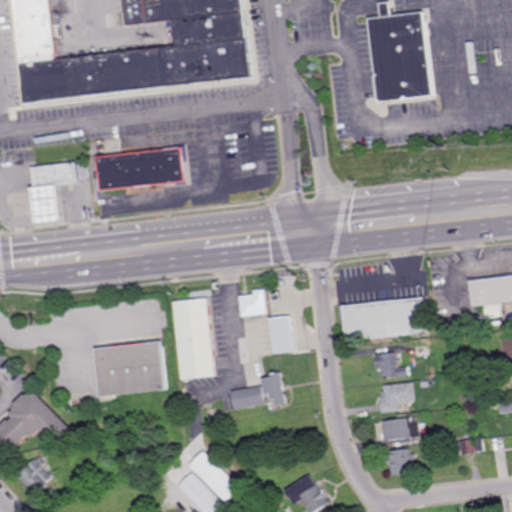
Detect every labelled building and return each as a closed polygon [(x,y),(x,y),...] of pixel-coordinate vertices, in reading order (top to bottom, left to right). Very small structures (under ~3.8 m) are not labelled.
[(246,0),(255,74),(29,101),(17,0),(53,0),(60,58),(179,44),(176,19),(130,24),(127,0),(246,0)] [(385,4),(395,3),(397,15),(430,12),(440,96),(388,102),(384,100),(375,19),(387,17),(385,4)] [(100,193),(96,157),(185,148),(189,184),(100,193)] [(79,164),(89,163),(91,178),(81,179),(81,181),(59,184),(64,221),(39,224),(35,188),(39,187),(36,167),(79,161),(79,164)] [(503,316),(488,318),(486,306),(477,307),(473,281),(511,275),(511,301),(502,303),(503,316)] [(246,318),(244,297),(259,295),(258,291),(269,290),(272,315),(246,318)] [(220,377),(187,381),(178,303),(211,299),(220,377)] [(351,344),(348,307),(428,299),(432,336),(351,344)] [(277,354),(273,320),(294,317),(297,352),(277,354)] [(103,399),(98,350),(166,343),(171,392),(103,399)] [(418,357),(418,348),(432,347),(432,356),(418,357)] [(402,369),(412,368),(414,376),(386,380),(384,371),(381,371),(379,356),(399,353),(402,369)] [(292,407),(281,409),(280,401),(276,402),(275,395),(271,395),(268,380),(276,378),(276,375),(286,373),(292,407)] [(385,414),(384,397),(386,397),(385,393),(388,392),(387,387),(417,383),(419,402),(402,404),(403,413),(385,414)] [(237,410),(234,393),(264,388),(267,404),(237,410)] [(9,423),(10,424),(15,420),(12,416),(16,412),(15,410),(17,408),(16,406),(26,396),(28,397),(30,395),(32,397),(36,393),(73,430),(58,446),(43,431),(34,440),(30,436),(11,455),(0,444),(0,434),(3,431),(2,430),(9,423)] [(511,412),(503,413),(502,404),(511,402),(511,412)] [(490,416),(489,406),(500,405),(501,415),(490,416)] [(414,424),(422,422),(424,437),(388,443),(385,423),(413,419),(414,424)] [(440,441),(439,432),(448,431),(449,440),(440,441)] [(478,453),(477,439),(485,438),(486,452),(478,453)] [(459,456),(457,441),(476,439),(477,454),(459,456)] [(44,468),(55,480),(37,496),(21,478),(24,475),(22,474),(37,461),(38,462),(52,448),(57,455),(44,468)] [(414,456),(419,455),(420,465),(415,465),(416,470),(406,471),(407,477),(396,478),(395,466),(391,467),(390,459),(393,458),(393,452),(414,450),(414,456)] [(239,484),(227,496),(209,477),(206,479),(193,466),(209,451),(221,463),(220,464),(239,484)] [(207,511),(184,488),(197,474),(234,511),(207,511)] [(324,493),(325,492),(330,501),(332,505),(320,511),(311,511),(306,502),(298,507),(289,492),(314,477),(324,493)]
